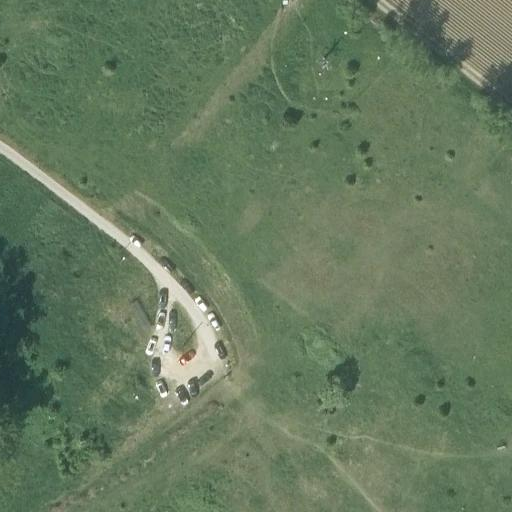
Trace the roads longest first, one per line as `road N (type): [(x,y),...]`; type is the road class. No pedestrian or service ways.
road 1 (unclassified): [(0,141),(177,284),(216,351)]
road 2 (track): [(380,0),(511,103)]
